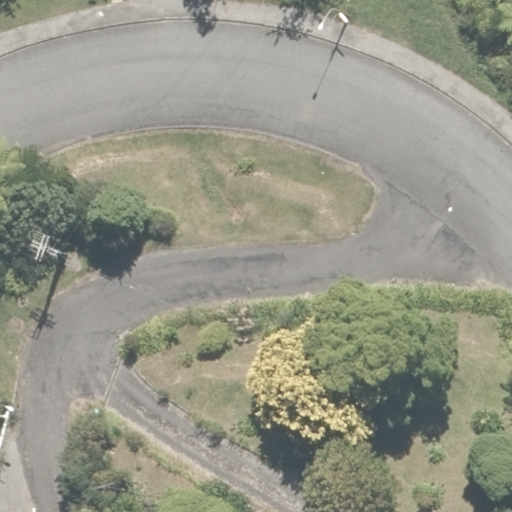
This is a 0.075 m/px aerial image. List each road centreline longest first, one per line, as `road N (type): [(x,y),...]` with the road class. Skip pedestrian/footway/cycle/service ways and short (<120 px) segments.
road 1 (residential): [(494,187),(392,257),(158,282),(93,311),(46,389),(40,429),(51,511)]
road 2 (residential): [(494,187),(422,136),(335,99),(226,73),(129,76),(29,99),(0,114)]
